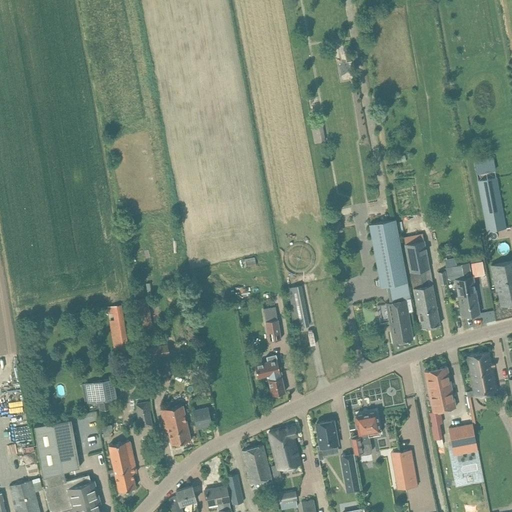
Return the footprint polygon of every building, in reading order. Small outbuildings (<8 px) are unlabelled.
[(321,123),(311,125),(314,143),(324,141),(321,123)] [(492,158),(474,161),(476,174),(494,171),(492,158)] [(496,178),(478,181),(487,231),(505,228),(504,219),(496,178)] [(413,311),(406,271),(396,219),(369,224),(381,287),(387,286),(390,302),(386,302),(393,343),(413,339),(408,312),(413,311)] [(440,324),(433,284),(423,233),(404,237),(419,318),(421,328),(440,324)] [(254,257),(242,260),(244,268),(256,266),(254,257)] [(511,259),(491,264),(494,281),(496,291),(498,291),(501,305),(511,303),(511,259)] [(483,273),(481,261),(471,263),(473,275),(483,273)] [(461,265),(448,267),(446,267),(448,281),(455,280),(458,296),(476,293),(473,275),(471,275),(469,263),(461,265)] [(444,271),(437,272),(439,284),(446,283),(444,271)] [(308,325),(307,315),(301,285),(289,287),(297,327),(308,325)] [(476,293),(458,296),(462,316),(480,313),(476,293)] [(106,307),(107,313),(113,312),(114,320),(109,320),(114,352),(128,350),(121,305),(106,307)] [(281,339),(277,319),(266,321),(269,341),(281,339)] [(144,348),(149,373),(162,371),(160,357),(169,355),(167,344),(144,348)] [(488,351),(467,356),(474,396),(475,396),(496,392),(488,351)] [(267,362),(255,365),(258,377),(268,375),(269,374),(269,377),(269,378),(270,379),(269,379),(272,395),(281,393),(285,392),(284,390),(281,377),(281,376),(281,377),(281,376),(280,372),(276,354),(266,356),(267,362)] [(447,366),(424,371),(433,412),(439,410),(455,407),(447,366)] [(85,404),(98,401),(99,410),(112,408),(111,399),(116,398),(113,378),(81,384),(85,404)] [(149,401),(147,401),(135,404),(141,427),(152,425),(149,410),(151,410),(149,401)] [(168,430),(172,443),(172,444),(190,440),(188,430),(182,403),(160,408),(165,430),(168,430)] [(212,425),(210,415),(208,408),(193,411),(195,419),(197,428),(198,428),(197,426),(204,425),(204,427),(212,425)] [(379,430),(376,412),(356,416),(359,434),(351,436),(354,453),(362,452),(365,454),(369,453),(371,451),(368,436),(379,434),(379,430)] [(95,482),(92,482),(90,475),(67,481),(64,471),(79,467),(71,419),(33,426),(35,436),(43,478),(44,486),(43,487),(49,507),(50,511),(67,511),(76,510),(76,511),(100,511),(98,504),(101,503),(98,493),(95,482)] [(337,444),(335,430),(333,420),(316,423),(318,433),(320,444),(316,445),(318,460),(324,459),(322,447),(337,444)] [(449,428),(450,436),(452,446),(475,442),(472,423),(449,428)] [(293,436),(298,435),(295,425),(268,432),(271,442),(278,469),(290,466),(300,463),(293,436)] [(137,472),(134,462),(129,440),(108,445),(117,481),(119,490),(135,487),(132,473),(137,472)] [(272,476),(265,454),(262,444),(242,450),(245,460),(252,482),(272,476)] [(411,449),(400,451),(403,471),(406,488),(417,486),(413,461),(417,460),(416,454),(412,455),(411,449)] [(354,453),(340,455),(339,455),(346,492),(360,489),(354,453)] [(403,471),(396,472),(398,484),(396,484),(397,490),(406,488),(403,471)] [(242,502),(239,484),(237,474),(227,476),(232,503),(242,502)] [(39,478),(9,485),(16,511),(40,511),(35,490),(34,488),(41,486),(39,478)] [(169,498),(172,511),(182,511),(181,504),(196,500),(192,485),(176,490),(177,494),(169,498)] [(220,503),(221,510),(231,508),(226,485),(219,487),(220,488),(214,489),(214,488),(205,489),(208,505),(220,503)] [(294,490),(279,493),(280,502),(296,499),(294,490)] [(316,511),(313,497),(301,500),(302,511),(316,511)]
